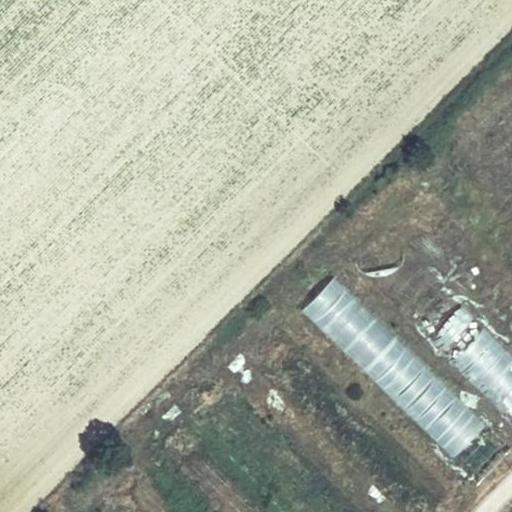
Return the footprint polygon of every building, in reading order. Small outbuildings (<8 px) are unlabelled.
[(450,223),(436,237),(488,287),(501,272),(450,223)] [(390,303),(511,423),(511,356),(424,269),(390,303)] [(298,310),(454,460),(488,425),(332,275),(298,310)] [(280,329),(247,363),(400,511),(448,511),(458,502),(280,329)] [(191,416),(292,511),(361,511),(223,381),(191,416)] [(272,511),(184,424),(150,457),(205,511),(272,511)] [(487,429),(456,460),(475,479),(506,449),(487,429)] [(113,511),(182,511),(133,466),(101,500),(113,511)]
